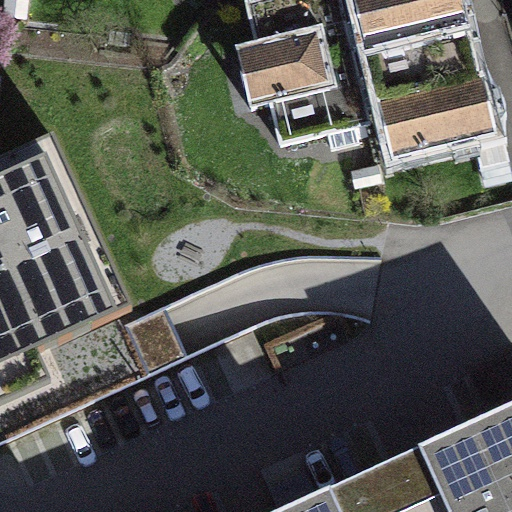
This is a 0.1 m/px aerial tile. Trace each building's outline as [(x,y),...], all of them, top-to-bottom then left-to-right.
[(371,124),(340,0),(281,0),(247,8),(256,42),(240,46),(256,110),(271,106),(281,146),(371,124)] [(357,0),(397,159),(496,135),(462,0),(357,0)] [(35,352),(131,309),(50,131),(0,153),(0,406),(50,384),(35,352)] [(511,511),(511,399),(466,419),(419,439),(454,511),(511,511)] [(302,496),(267,511),(339,511),(327,485),(302,496)]
